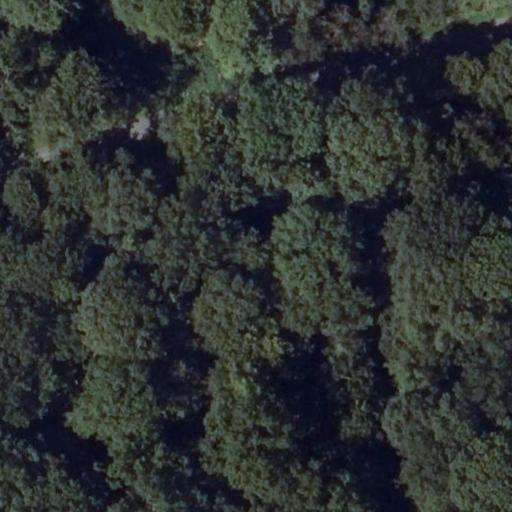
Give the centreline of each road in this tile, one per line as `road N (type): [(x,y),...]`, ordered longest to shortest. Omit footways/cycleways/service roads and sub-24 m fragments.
road 1 (primary): [(0,201),(356,80),(511,44)]
road 2 (track): [(356,80),(414,511)]
